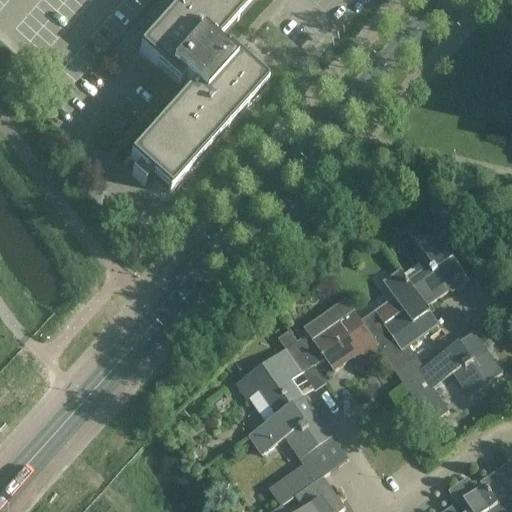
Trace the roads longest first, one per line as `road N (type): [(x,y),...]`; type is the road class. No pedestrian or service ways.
road 1 (tertiary): [(0,493),(443,0)]
road 2 (residential): [(511,435),(388,511)]
